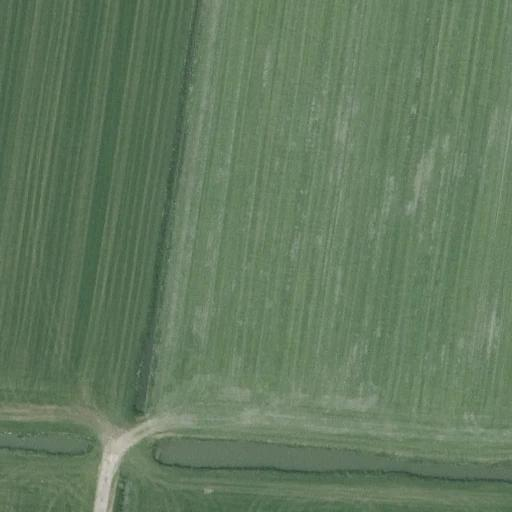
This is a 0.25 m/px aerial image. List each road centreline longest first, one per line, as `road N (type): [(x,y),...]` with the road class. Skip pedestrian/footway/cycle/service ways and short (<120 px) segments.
road 1 (track): [(111,467),(159,425),(275,422)]
road 2 (track): [(105,511),(115,424),(28,424)]
